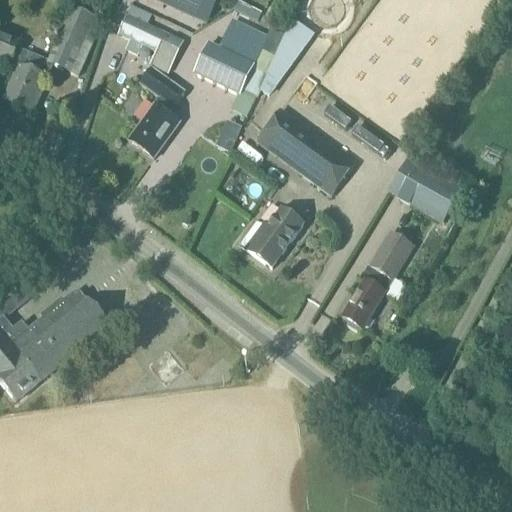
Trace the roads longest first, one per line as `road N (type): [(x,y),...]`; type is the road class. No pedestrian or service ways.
road 1 (unclassified): [(511,504),(267,345),(61,184),(0,152)]
road 2 (unknown): [(400,434),(511,238)]
